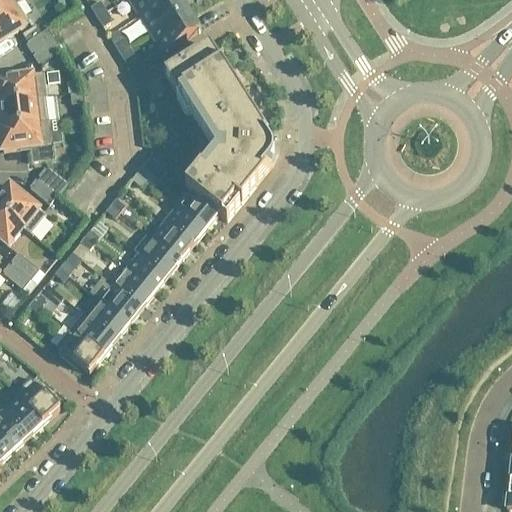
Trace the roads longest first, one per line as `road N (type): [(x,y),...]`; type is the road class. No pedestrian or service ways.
road 1 (residential): [(22,511),(300,172),(303,110),(239,0)]
road 2 (secondary): [(375,167),(95,511)]
road 3 (secondary): [(159,511),(411,199)]
road 4 (residential): [(467,511),(480,429),(511,380)]
road 5 (secondary): [(411,199),(447,197),(474,173),(480,137),(471,116)]
road 6 (secondary): [(316,17),(321,37),(378,120)]
road 7 (secondary): [(402,97),(371,77),(337,29),(316,17)]
